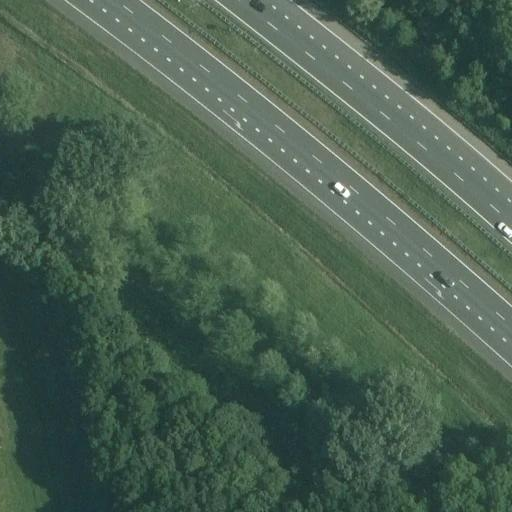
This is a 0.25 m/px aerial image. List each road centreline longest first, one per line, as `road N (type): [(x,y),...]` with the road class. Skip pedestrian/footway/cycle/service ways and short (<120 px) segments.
road 1 (motorway): [(108,0),(511,327)]
road 2 (motorway): [(511,220),(247,0)]
